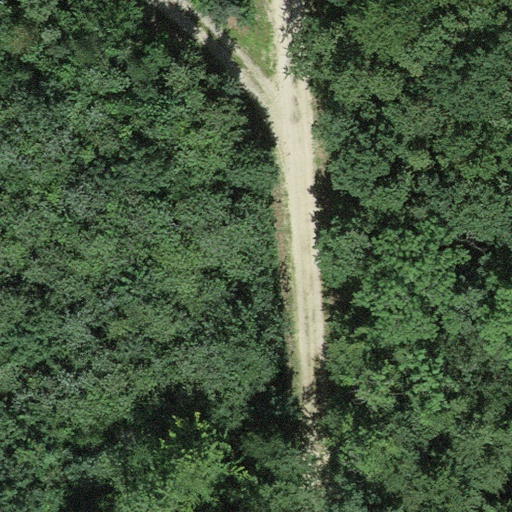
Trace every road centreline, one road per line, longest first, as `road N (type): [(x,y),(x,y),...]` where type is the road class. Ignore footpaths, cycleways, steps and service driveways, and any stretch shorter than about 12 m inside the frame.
road 1 (track): [(276,0),(317,511)]
road 2 (track): [(511,310),(286,130)]
road 3 (track): [(176,0),(235,45),(286,130)]
